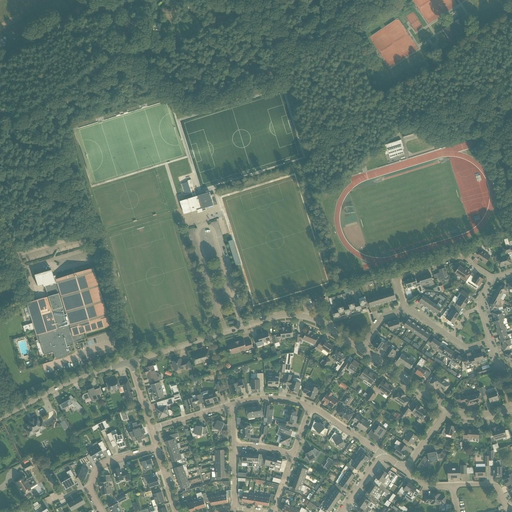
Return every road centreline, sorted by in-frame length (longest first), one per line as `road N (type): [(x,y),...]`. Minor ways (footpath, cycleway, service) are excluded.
road 1 (residential): [(131,361),(286,316),(321,323),(360,349)]
road 2 (track): [(121,51),(138,58),(253,0)]
road 3 (residential): [(0,418),(131,361)]
road 4 (residential): [(404,309),(402,273),(461,256),(492,279)]
